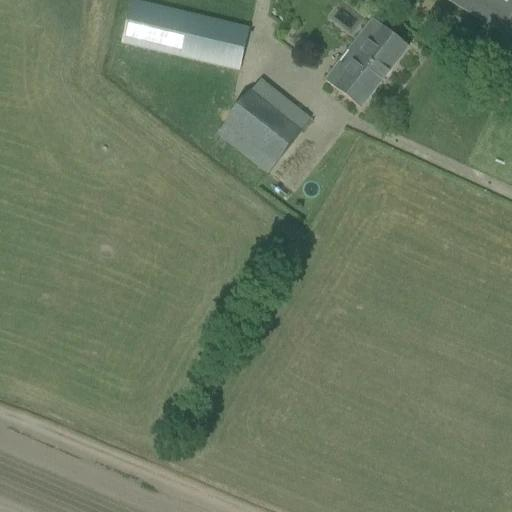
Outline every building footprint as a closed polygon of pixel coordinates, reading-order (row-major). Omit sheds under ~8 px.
[(511,0),(450,0),(511,36),(511,0)] [(121,46),(239,73),(250,29),(132,2),(121,46)] [(347,13),(340,25),(355,34),(363,22),(347,13)] [(328,79),(325,83),(360,110),(408,48),(392,36),(373,21),(349,52),(358,59),(337,86),(328,79)] [(266,177),(268,175),(311,121),(260,82),(226,127),(217,138),(266,177)]
